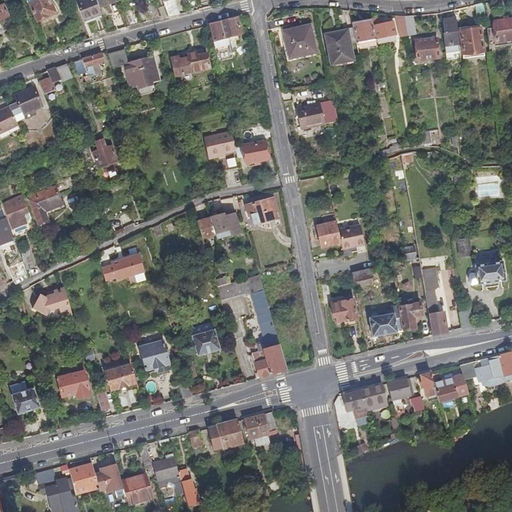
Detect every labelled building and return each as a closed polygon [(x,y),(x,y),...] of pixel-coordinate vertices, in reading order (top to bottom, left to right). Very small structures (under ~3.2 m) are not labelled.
[(24,0),(35,21),(54,12),(47,0),(24,0)] [(78,0),(74,2),(82,23),(102,15),(99,7),(96,0),(78,0)] [(161,0),(167,16),(175,14),(170,0),(161,0)] [(185,0),(189,11),(197,9),(193,0),(185,0)] [(147,5),(153,19),(159,17),(153,3),(147,5)] [(482,3),(473,5),(475,17),(484,16),(482,3)] [(121,11),(127,26),(136,24),(131,8),(121,11)] [(234,15),(207,23),(216,62),(231,59),(226,38),(239,35),(234,15)] [(396,37),(405,35),(402,15),(394,15),(396,37)] [(402,15),(405,35),(414,33),(412,15),(402,15)] [(440,20),(446,58),(460,56),(455,17),(440,20)] [(486,29),(488,49),(511,45),(511,18),(493,22),(493,28),(486,29)] [(382,19),(372,21),(376,41),(394,38),(391,23),(383,25),(382,19)] [(358,50),(377,46),(376,41),(372,21),(352,25),(354,29),(357,44),(358,50)] [(308,22),(284,28),(290,54),(314,49),(308,22)] [(480,25),(459,28),(463,55),(483,52),(480,25)] [(350,45),(357,44),(354,29),(325,35),(332,65),(353,61),(350,45)] [(435,38),(413,41),(416,60),(437,57),(435,38)] [(107,54),(112,70),(120,67),(128,88),(135,86),(137,90),(149,86),(148,82),(156,80),(149,57),(124,64),(120,51),(107,54)] [(207,66),(203,52),(193,54),(192,51),(185,52),(186,57),(177,58),(176,54),(168,56),(173,75),(207,66)] [(81,60),(86,72),(88,78),(100,73),(96,63),(104,62),(101,54),(81,60)] [(81,60),(74,62),(78,75),(86,72),(81,60)] [(67,64),(55,69),(60,82),(72,78),(67,64)] [(47,80),(36,84),(41,95),(63,87),(60,82),(55,69),(44,72),(47,80)] [(219,90),(226,89),(224,81),(218,82),(219,90)] [(14,105),(7,109),(11,118),(38,107),(30,89),(11,97),(14,105)] [(333,100),(294,106),(298,127),(338,120),(333,100)] [(11,118),(7,109),(0,111),(0,133),(14,127),(11,118)] [(14,127),(0,133),(0,140),(17,133),(14,127)] [(427,130),(419,131),(422,145),(429,144),(427,130)] [(232,145),(229,133),(202,140),(207,158),(217,156),(220,171),(237,167),(235,158),(232,145)] [(117,160),(110,144),(105,146),(102,139),(93,142),(96,150),(91,151),(97,167),(117,160)] [(242,145),(242,143),(232,145),(235,158),(243,156),(244,163),(266,159),(262,140),(242,145)] [(411,151),(400,154),(402,163),(413,160),(411,151)] [(57,204),(51,187),(25,197),(36,225),(45,221),(41,210),(57,204)] [(28,210),(20,190),(1,198),(11,224),(25,218),(22,212),(28,210)] [(75,192),(63,196),(66,205),(78,202),(75,192)] [(271,196),(244,204),(247,215),(250,214),(253,225),(274,219),(271,209),(274,208),(271,196)] [(219,212),(219,214),(234,213),(233,198),(215,200),(216,212),(219,212)] [(3,212),(0,213),(0,240),(14,235),(3,212)] [(224,215),(211,219),(215,234),(229,230),(231,236),(241,233),(235,214),(225,217),(224,215)] [(211,219),(196,223),(201,239),(215,234),(211,219)] [(337,230),(335,220),(315,224),(319,246),(339,241),(337,230)] [(337,230),(339,241),(340,248),(350,246),(350,245),(354,243),(355,245),(365,243),(360,224),(337,230)] [(229,230),(215,234),(217,241),(231,236),(229,230)] [(466,240),(455,242),(457,258),(468,256),(466,240)] [(20,251),(25,262),(27,266),(36,263),(29,248),(20,251)] [(114,281),(142,273),(137,255),(108,263),(109,265),(99,268),(103,281),(113,279),(114,281)] [(11,268),(17,282),(30,275),(27,266),(25,262),(11,268)] [(503,262),(477,265),(478,273),(471,274),(470,276),(470,281),(472,284),(478,284),(478,286),(506,282),(503,262)] [(370,277),(368,268),(351,271),(352,279),(370,277)] [(420,273),(431,336),(445,332),(442,311),(435,313),(432,291),(437,286),(434,271),(420,273)] [(217,288),(220,301),(241,294),(251,295),(259,325),(273,322),(260,276),(231,284),(217,288)] [(215,283),(217,288),(231,284),(230,279),(215,283)] [(71,313),(63,289),(54,291),(55,294),(48,296),(45,297),(40,294),(31,308),(46,316),(47,312),(50,311),(57,309),(59,313),(62,315),(71,313)] [(351,299),(330,303),(332,316),(334,315),(335,321),(355,317),(351,299)] [(399,306),(404,330),(414,328),(412,316),(420,315),(418,302),(399,306)] [(399,306),(399,305),(391,307),(393,313),(369,316),(372,335),(404,330),(399,306)] [(54,321),(71,315),(71,313),(62,315),(59,313),(57,309),(50,311),(54,321)] [(469,312),(459,314),(461,328),(471,326),(469,312)] [(213,329),(192,335),(198,354),(219,348),(213,329)] [(161,340),(139,347),(146,370),(156,367),(158,372),(168,369),(166,364),(169,363),(161,340)] [(253,353),(260,378),(287,371),(280,345),(253,353)] [(511,353),(459,367),(463,384),(476,381),(477,386),(481,385),(482,389),(488,391),(499,389),(503,384),(511,382),(511,381),(511,378),(511,377),(511,353)] [(127,364),(104,371),(110,390),(133,382),(127,364)] [(81,369),(55,377),(60,395),(66,394),(69,403),(88,397),(81,369)] [(436,400),(432,384),(429,374),(419,377),(426,403),(436,400)] [(408,397),(419,394),(415,378),(404,381),(408,397)] [(436,400),(437,402),(456,397),(452,379),(432,384),(436,400)] [(177,382),(181,398),(191,395),(187,380),(177,382)] [(386,385),(393,413),(399,412),(396,400),(408,397),(404,381),(386,385)] [(33,387),(11,394),(17,414),(39,407),(33,387)] [(361,392),(365,409),(385,404),(381,387),(361,392)] [(95,394),(101,411),(108,409),(103,392),(95,394)] [(361,392),(339,397),(343,414),(365,409),(361,392)] [(272,414),(264,416),(244,421),(250,442),(254,441),(256,449),(270,445),(268,438),(269,437),(268,432),(276,430),(272,414)] [(215,451),(241,444),(236,424),(210,430),(215,451)] [(0,427),(0,436),(2,442),(11,440),(7,426),(0,427)] [(188,435),(191,450),(201,447),(197,433),(188,435)] [(142,463),(149,461),(146,446),(138,448),(142,463)] [(178,478),(178,475),(174,461),(173,458),(167,459),(168,462),(151,466),(158,490),(173,486),(175,497),(182,495),(178,478)] [(76,496),(98,490),(95,476),(92,466),(70,472),(72,481),(76,496)] [(101,475),(95,476),(98,490),(99,493),(105,492),(106,495),(115,493),(116,500),(125,498),(117,466),(100,471),(101,475)] [(182,495),(186,509),(198,506),(195,492),(192,493),(189,483),(186,483),(184,474),(178,475),(178,478),(182,495)] [(125,499),(127,508),(152,501),(146,476),(122,482),(126,499),(125,499)] [(62,511),(80,511),(76,496),(71,498),(67,482),(66,481),(39,487),(41,496),(48,494),(52,511),(59,511),(62,511)] [(72,481),(67,482),(71,498),(76,496),(72,481)] [(264,497),(258,499),(260,508),(266,507),(264,497)]
